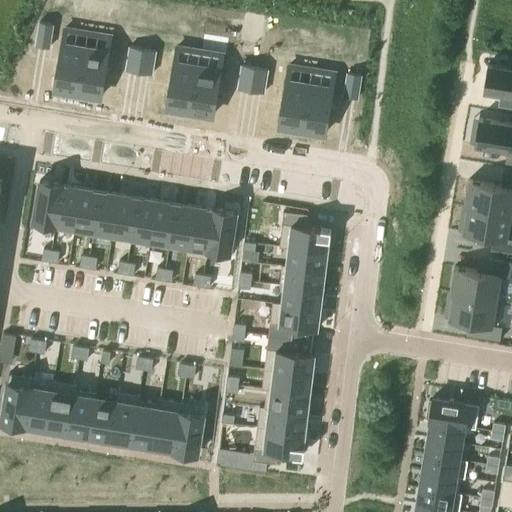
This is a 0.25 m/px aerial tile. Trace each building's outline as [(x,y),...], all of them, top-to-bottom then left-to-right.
[(39,21),(35,45),(49,47),(49,46),(52,29),(53,23),(42,21),(39,21)] [(61,42),(54,87),(56,87),(56,88),(57,88),(67,89),(66,90),(67,90),(67,89),(77,91),(77,92),(85,45),(84,46),(75,44),(75,43),(74,43),(74,44),(61,42)] [(85,45),(77,92),(78,92),(78,91),(88,93),(87,93),(88,93),(98,94),(98,95),(99,95),(101,95),(108,50),(96,48),(96,47),(95,47),(85,46),(85,45)] [(129,45),(125,69),(138,71),(142,47),(132,46),(129,45)] [(171,76),(166,106),(168,106),(169,107),(169,106),(179,108),(180,108),(189,109),(189,110),(196,70),(199,50),(189,49),(189,48),(188,49),(180,47),(176,46),(171,76)] [(142,47),(138,71),(139,71),(151,73),(155,50),(144,48),(142,47)] [(196,70),(189,110),(190,110),(190,109),(200,111),(200,112),(200,111),(210,113),(211,114),(211,113),(213,113),(223,54),(219,53),(219,54),(210,52),(209,51),(209,52),(200,50),(199,50),(196,70)] [(487,63),(483,90),(493,92),(511,95),(511,62),(507,61),(506,66),(487,63)] [(238,82),(237,88),(250,90),(254,66),(241,64),(238,82)] [(254,66),(250,90),(251,90),(263,92),(267,68),(254,66)] [(286,79),(278,124),(280,125),(281,125),(281,124),(291,126),(291,127),(292,127),(292,126),(301,128),(302,129),(312,68),(311,68),(311,69),(310,69),(308,83),(299,81),(299,80),(298,80),(298,81),(286,79)] [(312,68),(302,129),(302,128),(312,129),(312,130),(313,130),(322,131),(322,132),(323,132),(325,132),(335,73),(331,72),(312,69),(312,68)] [(346,76),(343,95),(357,98),(361,74),(357,73),(347,72),(346,76)] [(511,122),(478,117),(474,144),(507,149),(505,162),(511,162),(511,122)] [(468,179),(464,205),(510,213),(511,203),(511,173),(503,172),(501,184),(468,179)] [(39,179),(33,219),(54,223),(53,228),(54,228),(62,183),(39,179)] [(62,183),(54,228),(56,228),(73,231),(81,186),(71,184),(70,186),(63,184),(63,183),(62,183)] [(81,186),(73,231),(74,231),(75,226),(76,226),(93,229),(100,190),(91,189),(91,188),(83,186),(81,186)] [(100,190),(93,229),(98,230),(111,232),(110,237),(111,237),(119,192),(108,191),(108,192),(104,191),(100,190)] [(119,192),(111,237),(118,238),(130,240),(137,197),(129,195),(129,194),(126,193),(119,192)] [(137,197),(130,240),(131,240),(132,236),(143,237),(149,238),(148,243),(149,243),(157,199),(150,197),(146,197),(146,198),(137,197)] [(157,199),(149,243),(163,246),(168,246),(175,203),(171,202),(167,202),(167,200),(157,199)] [(175,203),(168,246),(169,246),(170,242),(186,244),(187,244),(185,254),(186,254),(194,205),(192,204),(184,203),(184,204),(175,203)] [(194,205),(186,254),(204,257),(205,257),(213,208),(212,208),(212,209),(205,208),(205,207),(194,205)] [(466,206),(462,231),(492,236),(490,249),(511,252),(511,237),(506,237),(510,213),(464,205),(464,206),(466,206)] [(213,208),(205,257),(206,257),(207,253),(229,256),(236,212),(213,208)] [(283,210),(279,244),(329,250),(330,240),(328,240),(329,237),(330,237),(331,227),(325,226),(325,227),(305,225),(307,213),(283,210)] [(243,240),(242,249),(255,250),(256,242),(243,240)] [(279,244),(279,246),(288,247),(286,264),(281,263),(281,264),(326,269),(327,269),(325,269),(326,259),(328,259),(329,250),(279,244)] [(43,247),(41,259),(49,261),(51,248),(43,247)] [(51,248),(49,261),(57,262),(59,250),(51,248)] [(81,253),(79,266),(87,267),(89,255),(81,253)] [(89,255),(87,267),(95,268),(97,256),(89,255)] [(454,265),(449,291),(501,300),(501,299),(496,298),(500,275),(510,276),(511,262),(489,258),(487,271),(454,265)] [(119,260),(117,272),(125,273),(127,261),(119,260)] [(127,261),(125,273),(133,274),(135,262),(127,261)] [(281,264),(279,283),(324,288),(322,288),(323,278),(325,278),(326,269),(281,264)] [(157,266),(155,278),(163,279),(165,267),(157,266)] [(165,267),(163,279),(171,281),(173,269),(165,267)] [(239,270),(238,279),(251,280),(252,272),(239,270)] [(194,272),(192,284),(200,286),(203,273),(194,272)] [(203,273),(200,286),(209,287),(211,275),(203,273)] [(238,279),(237,287),(250,288),(251,280),(238,279)] [(272,301),(322,308),(323,300),(321,299),(322,290),(324,290),(324,288),(279,283),(279,285),(283,285),(281,302),(272,301)] [(452,293),(448,318),(478,323),(476,335),(499,339),(502,325),(497,324),(501,300),(449,291),(449,293),(452,293)] [(272,301),(269,322),(317,328),(319,316),(321,316),(322,308),(272,301)] [(246,324),(233,322),(232,330),(244,332),(246,324)] [(243,340),(244,332),(232,330),(231,339),(243,340)] [(30,337),(28,349),(36,351),(38,338),(30,337)] [(38,338),(36,351),(44,352),(46,340),(38,338)] [(73,344),(71,356),(79,358),(81,345),(73,344)] [(81,345),(79,358),(87,359),(89,347),(81,345)] [(266,348),(264,368),(314,374),(315,365),(313,365),(314,353),(266,348)] [(102,349),(100,361),(108,363),(110,350),(102,349)] [(137,355),(135,367),(143,368),(145,356),(137,355)] [(145,356),(143,368),(151,370),(153,357),(145,356)] [(179,362),(177,374),(185,375),(187,363),(179,362)] [(187,363),(185,375),(194,377),(196,364),(187,363)] [(264,368),(261,387),(309,393),(311,394),(311,392),(309,392),(311,382),(313,382),(314,374),(264,368)] [(8,372),(1,420),(23,424),(31,376),(8,372)] [(227,374),(226,382),(238,384),(239,376),(227,374)] [(31,376),(23,424),(45,428),(52,384),(32,381),(33,376),(31,376)] [(52,384),(45,428),(66,431),(74,383),(52,380),(52,384)] [(226,382),(225,391),(237,392),(238,384),(226,382)] [(74,383),(66,431),(88,435),(95,392),(75,388),(76,383),(74,383)] [(259,405),(259,406),(309,413),(310,404),(308,403),(309,393),(261,387),(261,388),(266,388),(264,405),(259,405)] [(95,392),(88,435),(110,438),(118,390),(116,390),(115,400),(95,396),(96,392),(95,392)] [(118,390),(110,438),(131,442),(139,394),(118,390)] [(139,394),(131,442),(153,445),(161,397),(159,397),(158,402),(139,399),(140,394),(139,394)] [(428,400),(425,415),(429,416),(428,420),(475,427),(479,404),(432,396),(432,401),(428,400)] [(161,397),(153,445),(175,449),(181,411),(181,410),(182,401),(161,397)] [(259,406),(256,425),(307,432),(308,423),(306,422),(307,412),(309,413),(259,406)] [(181,411),(175,449),(197,453),(203,414),(181,411)] [(222,412),(221,421),(233,422),(234,414),(222,412)] [(431,421),(428,437),(460,442),(463,426),(475,428),(475,427),(428,420),(431,421)] [(493,422),(491,430),(503,432),(505,424),(493,422)] [(256,425),(252,460),(276,462),(278,450),(293,452),(293,453),(303,455),(304,445),(303,444),(303,441),(305,442),(307,432),(256,425)] [(491,430),(490,438),(502,440),(503,432),(491,430)] [(428,437),(425,453),(467,460),(458,458),(460,442),(428,437)] [(425,453),(422,470),(464,477),(467,460),(425,453)] [(487,455),(486,463),(498,465),(499,457),(487,455)] [(486,463),(484,471),(496,473),(498,465),(486,463)] [(422,470),(420,486),(461,493),(462,493),(457,492),(459,477),(464,477),(422,470)] [(420,486),(417,503),(449,508),(459,510),(461,493),(420,486)] [(482,488),(480,496),(492,498),(494,490),(482,488)] [(480,496),(479,504),(491,506),(492,498),(480,496)] [(458,511),(459,510),(449,508),(417,503),(415,511),(458,511)]
